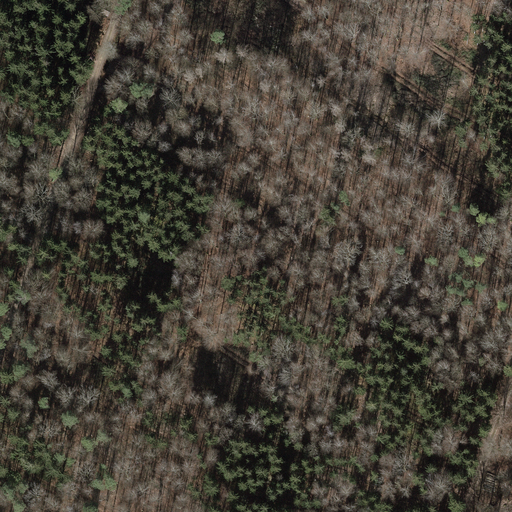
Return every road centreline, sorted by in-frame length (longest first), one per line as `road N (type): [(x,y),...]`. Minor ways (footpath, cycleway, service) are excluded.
road 1 (track): [(50,0),(59,88),(89,188),(114,255),(153,303),(217,497)]
road 2 (track): [(511,45),(236,289),(194,310),(158,316)]
road 3 (track): [(0,329),(79,136),(122,0)]
road 4 (track): [(511,381),(463,511)]
road 5 (track): [(178,0),(124,78),(113,87),(95,85)]
